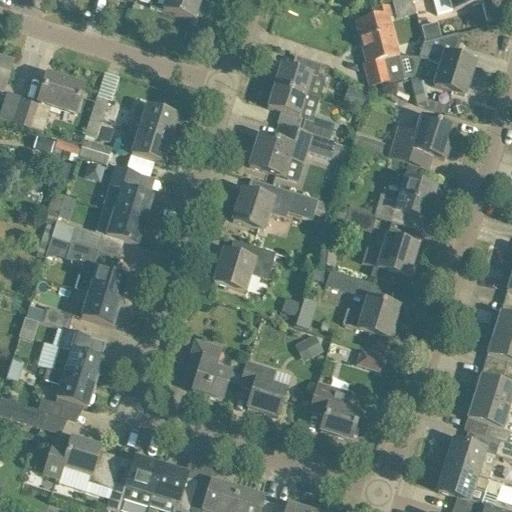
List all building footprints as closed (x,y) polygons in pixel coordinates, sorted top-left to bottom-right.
[(152,0),(149,9),(162,13),(193,23),(200,0),(152,0)] [(416,14),(412,1),(412,0),(395,0),(393,1),(398,19),(416,14)] [(412,0),(412,1),(415,0),(430,0),(434,15),(450,12),(461,9),(481,5),(479,0),(412,0)] [(356,24),(367,65),(363,66),(369,90),(403,80),(397,58),(386,18),(389,17),(387,9),(375,12),(377,19),(356,24)] [(423,44),(418,59),(440,66),(433,88),(464,98),(474,65),(455,59),(459,44),(457,36),(424,44),(423,44)] [(0,93),(3,94),(11,67),(10,66),(9,68),(0,65),(0,93)] [(320,66),(316,78),(325,81),(328,69),(320,66)] [(280,67),(274,89),(280,91),(304,98),(311,77),(292,71),(280,67)] [(47,78),(41,97),(38,106),(22,101),(14,124),(13,126),(30,131),(30,130),(42,134),(51,108),(75,115),(77,108),(83,89),(47,78)] [(106,101),(109,102),(115,83),(101,79),(88,118),(90,118),(99,121),(106,101)] [(417,106),(426,104),(421,83),(411,80),(417,106)] [(274,89),(267,110),(273,112),(282,115),(286,116),(298,120),(303,121),(312,124),(312,122),(313,121),(318,102),(304,98),(280,91),(274,89)] [(362,113),(368,95),(349,89),(343,107),(362,113)] [(20,101),(21,98),(7,94),(0,118),(0,119),(14,124),(22,101),(20,101)] [(177,118),(146,108),(142,122),(134,120),(131,131),(138,133),(169,142),(177,118)] [(90,118),(84,136),(95,140),(101,122),(99,121),(90,118)] [(419,120),(414,134),(399,129),(390,160),(418,169),(423,156),(443,163),(454,130),(434,124),(419,120)] [(303,121),(299,134),(328,143),(333,128),(312,122),(312,124),(303,121)] [(258,138),(249,169),(255,171),(268,175),(283,180),(289,162),(302,167),(306,155),(330,162),(331,159),(336,145),(328,143),(299,134),(278,127),(278,128),(287,131),(283,146),(273,143),(258,138)] [(109,144),(112,132),(101,129),(97,140),(109,144)] [(131,131),(128,139),(136,142),(131,158),(162,167),(169,142),(138,133),(131,131)] [(382,157),(385,145),(356,136),(352,148),(382,157)] [(104,167),(110,149),(81,140),(78,149),(75,157),(75,158),(104,167)] [(56,142),(54,150),(75,157),(78,149),(56,142)] [(139,178),(114,170),(102,211),(113,214),(137,221),(144,224),(152,199),(134,194),(139,178)] [(435,191),(404,181),(397,202),(380,197),(373,220),(375,220),(410,231),(414,218),(425,222),(435,191)] [(266,201),(241,193),(232,224),(263,233),(268,216),(285,221),(287,215),(311,222),(313,217),(324,220),(328,206),(270,188),(266,201)] [(57,214),(61,198),(62,197),(51,193),(46,210),(48,211),(57,214)] [(60,243),(73,202),(61,198),(57,214),(55,218),(52,227),(48,239),(51,240),(60,243)] [(333,222),(344,225),(343,228),(370,236),(375,220),(373,220),(348,212),(337,209),(333,222)] [(48,211),(43,225),(45,225),(52,227),(55,218),(57,214),(48,211)] [(144,224),(137,221),(113,214),(106,239),(137,248),(144,224)] [(71,246),(99,254),(104,238),(76,229),(71,246)] [(396,287),(399,277),(407,280),(417,249),(386,239),(381,255),(373,280),(396,287)] [(51,240),(47,252),(66,258),(70,245),(60,243),(51,240)] [(99,254),(71,246),(67,261),(94,270),(99,254)] [(247,262),(223,254),(213,285),(244,294),(249,277),(266,282),(274,256),(251,249),(247,262)] [(510,282),(506,293),(511,295),(511,272),(506,270),(503,279),(510,282)] [(122,294),(126,295),(130,284),(126,283),(127,280),(108,274),(96,271),(88,295),(112,303),(119,305),(122,294)] [(366,302),(362,316),(347,312),(342,326),(388,341),(398,310),(367,300),(371,287),(355,282),(329,274),(325,289),(366,302)] [(119,305),(112,303),(88,295),(81,320),(112,330),(119,305)] [(289,302),(285,314),(297,318),(301,305),(289,302)] [(35,342),(45,311),(32,307),(22,338),(35,342)] [(41,325),(68,334),(73,317),(46,309),(41,325)] [(511,319),(499,315),(495,327),(489,325),(486,335),(511,342),(511,319)] [(297,320),(295,327),(308,332),(310,324),(297,320)] [(84,356),(89,340),(64,333),(52,372),(94,386),(97,376),(101,377),(105,365),(101,364),(102,361),(84,356)] [(490,345),(486,357),(507,363),(503,375),(511,377),(511,342),(486,335),(484,343),(490,345)] [(184,378),(195,381),(191,394),(221,403),(230,375),(215,370),(221,351),(194,343),(184,378)] [(23,365),(13,361),(6,382),(16,385),(23,365)] [(252,392),(246,411),(277,420),(286,392),(270,387),(275,373),(247,365),(240,388),(252,392)] [(46,371),(43,382),(60,388),(56,401),(86,411),(94,386),(52,372),(52,373),(46,371)] [(500,385),(480,379),(476,391),(469,389),(467,398),(509,411),(511,401),(511,377),(503,375),(500,385)] [(350,443),(358,415),(345,411),(349,397),(317,387),(309,414),(324,418),(320,434),(350,443)] [(466,421),(474,423),(487,427),(483,438),(499,443),(506,446),(510,434),(503,432),(509,411),(467,398),(464,407),(470,409),(466,421)] [(40,400),(36,413),(57,419),(61,407),(40,400)] [(0,401),(0,420),(29,430),(35,412),(0,401)] [(89,478),(87,485),(112,492),(121,460),(98,453),(100,449),(71,440),(69,446),(54,441),(48,460),(43,476),(59,481),(62,470),(89,478)] [(479,466),(483,453),(453,443),(445,469),(489,482),(493,470),(479,466)] [(499,443),(494,458),(511,463),(511,447),(506,446),(499,443)] [(161,468),(134,460),(133,464),(121,460),(112,492),(106,510),(111,511),(119,511),(126,489),(152,497),(161,468)] [(176,511),(174,510),(173,511),(189,511),(198,484),(186,480),(187,476),(161,468),(158,476),(152,497),(177,505),(176,511)] [(489,482),(445,469),(437,494),(458,500),(479,507),(479,505),(494,510),(501,486),(489,482)] [(230,511),(237,492),(210,483),(209,487),(198,484),(189,511),(230,511)] [(272,511),(274,507),(262,504),(264,500),(237,492),(230,511),(272,511)] [(501,511),(494,510),(479,505),(479,507),(458,500),(454,511),(501,511)]
